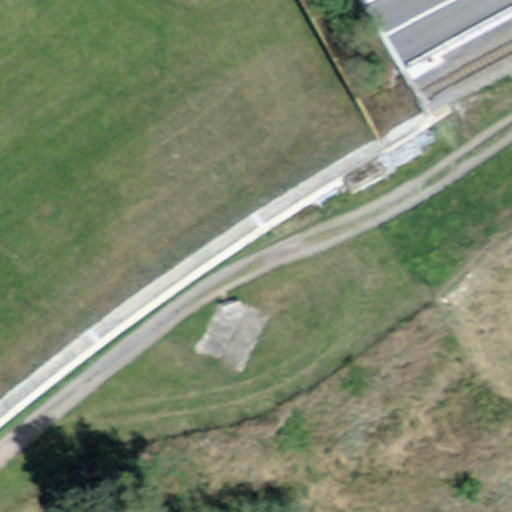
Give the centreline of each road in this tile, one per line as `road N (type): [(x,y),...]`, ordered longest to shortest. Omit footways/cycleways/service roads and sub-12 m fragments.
road 1 (track): [(511,135),(417,190),(236,270),(0,449)]
road 2 (primary): [(0,288),(381,34)]
